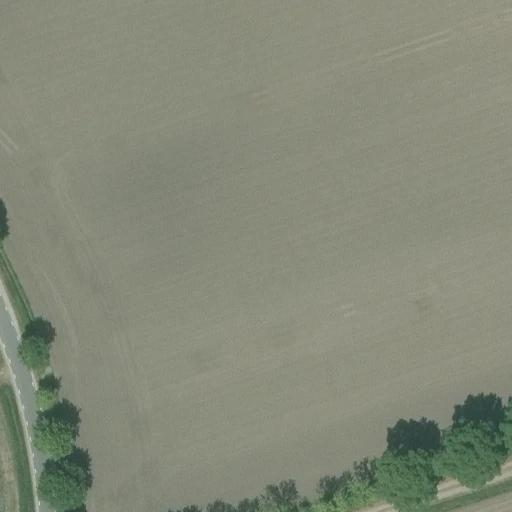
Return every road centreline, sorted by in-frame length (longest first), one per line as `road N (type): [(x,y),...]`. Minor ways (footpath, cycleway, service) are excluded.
road 1 (tertiary): [(49,511),(21,369),(0,311)]
road 2 (track): [(341,511),(511,456)]
